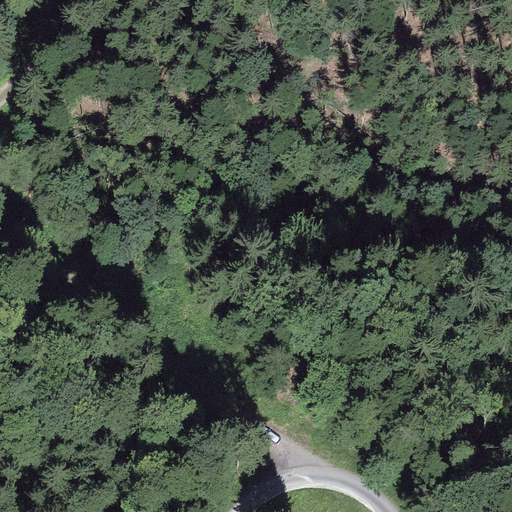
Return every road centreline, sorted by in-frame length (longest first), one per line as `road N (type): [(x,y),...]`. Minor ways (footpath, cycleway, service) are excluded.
road 1 (track): [(285,479),(264,440),(0,219)]
road 2 (unclassified): [(387,511),(350,483),(320,475),(285,479),(241,511)]
